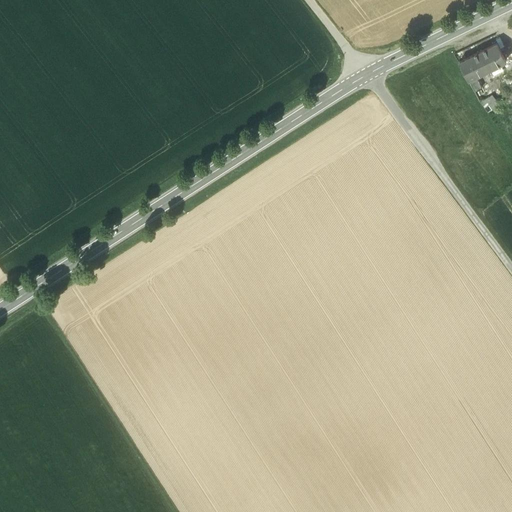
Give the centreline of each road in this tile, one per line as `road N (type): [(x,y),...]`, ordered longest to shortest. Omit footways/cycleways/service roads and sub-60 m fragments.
road 1 (secondary): [(365,75),(0,309)]
road 2 (unclassified): [(511,265),(365,75)]
road 3 (secondary): [(511,3),(365,75)]
